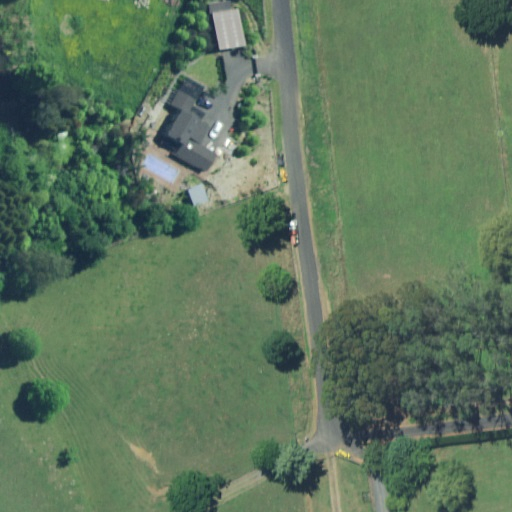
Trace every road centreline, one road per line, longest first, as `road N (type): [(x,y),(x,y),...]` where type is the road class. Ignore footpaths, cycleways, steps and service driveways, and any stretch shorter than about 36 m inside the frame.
road 1 (unclassified): [(278,0),(336,438)]
road 2 (residential): [(511,420),(336,438)]
